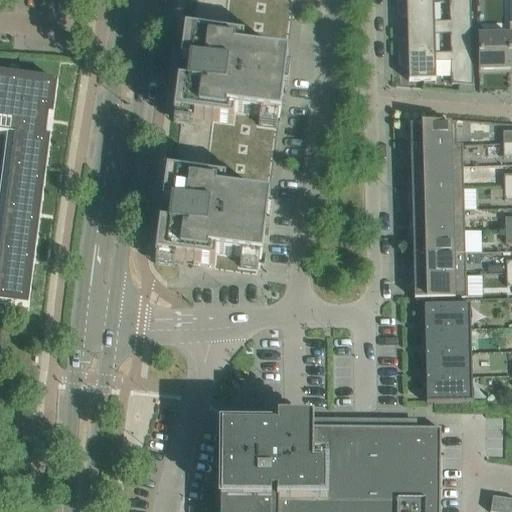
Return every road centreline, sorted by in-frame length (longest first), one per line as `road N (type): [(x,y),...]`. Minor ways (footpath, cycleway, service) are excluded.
road 1 (secondary): [(99,322),(140,0)]
road 2 (residential): [(320,96),(291,313)]
road 3 (residential): [(376,101),(379,311)]
road 4 (residential): [(211,323),(163,511)]
road 5 (secondary): [(77,511),(99,322)]
